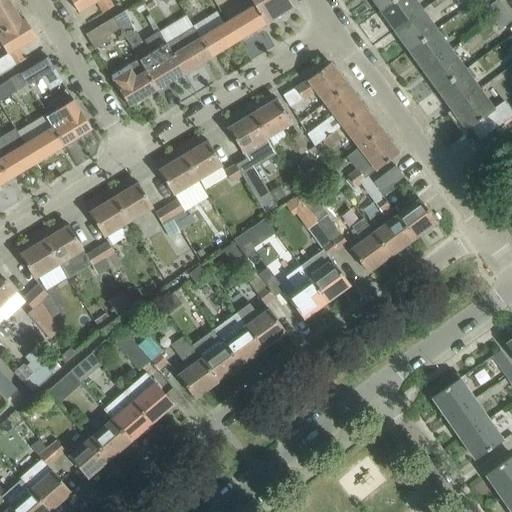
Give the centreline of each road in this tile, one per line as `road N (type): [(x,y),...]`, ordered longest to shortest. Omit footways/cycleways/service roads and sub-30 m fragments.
road 1 (residential): [(483,234),(326,341),(136,511)]
road 2 (unclassified): [(483,234),(333,30)]
road 3 (residential): [(128,152),(333,30)]
road 4 (residential): [(235,511),(374,388)]
road 5 (unclassified): [(128,152),(38,0)]
road 6 (residential): [(374,388),(511,289)]
road 7 (residential): [(462,511),(374,388)]
road 8 (residential): [(0,232),(128,152)]
